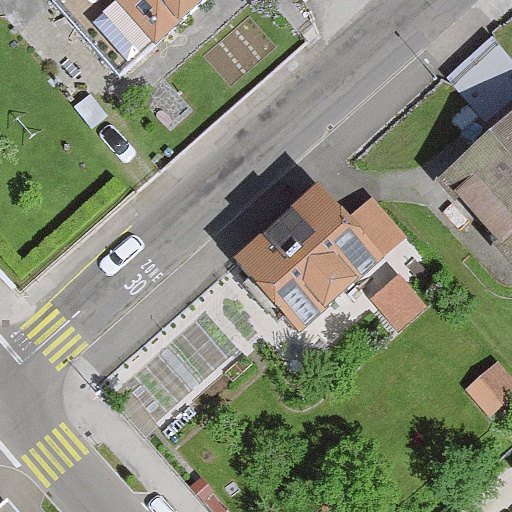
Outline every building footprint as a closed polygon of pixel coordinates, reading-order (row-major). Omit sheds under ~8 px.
[(207,0),(53,0),(52,1),(120,77),(156,46),(207,0)] [(511,127),(449,185),(511,255),(511,127)] [(318,192),(237,263),(301,334),(381,263),(348,226),(318,192)] [(374,202),(348,226),(381,263),(408,239),(374,202)] [(406,286),(379,310),(398,331),(424,308),(406,286)] [(511,382),(500,368),(473,390),(491,412),(511,395),(511,382)] [(201,478),(190,487),(212,511),(225,511),(229,509),(201,478)]
